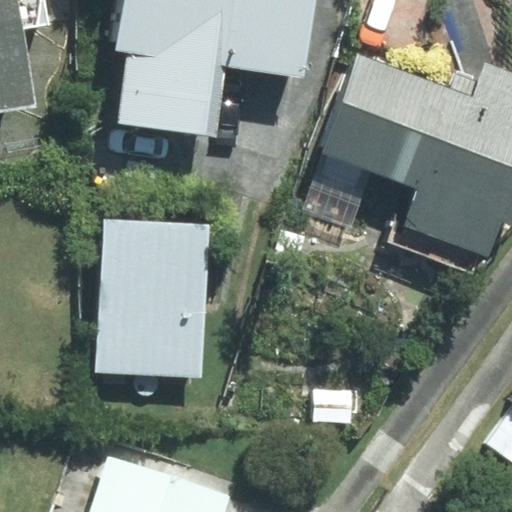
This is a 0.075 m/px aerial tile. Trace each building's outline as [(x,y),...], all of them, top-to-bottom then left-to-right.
[(0,0),(0,112),(2,113),(0,94),(0,33),(28,30),(23,0),(0,0)] [(282,0),(98,0),(90,54),(104,56),(93,127),(194,142),(204,71),(279,81),(290,1),(282,0)] [(433,92),(340,56),(301,156),(394,193),(380,228),(465,261),(478,225),(489,230),(511,172),(511,79),(467,62),(459,83),(440,76),(433,92)] [(191,226),(86,221),(79,375),(184,379),(191,226)] [(212,511),(217,497),(97,457),(78,511),(212,511)]
